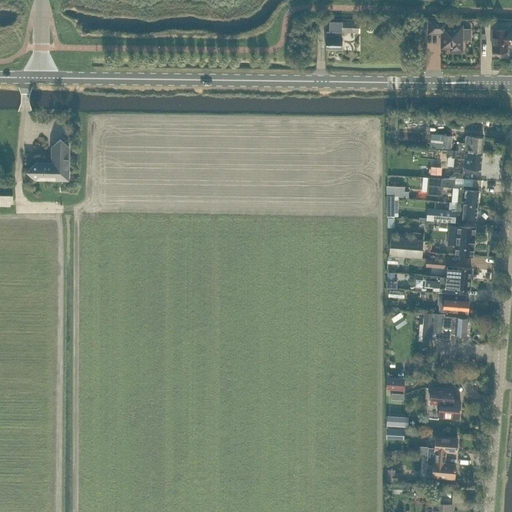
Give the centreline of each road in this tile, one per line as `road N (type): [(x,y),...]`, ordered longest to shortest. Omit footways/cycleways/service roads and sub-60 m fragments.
road 1 (tertiary): [(42,77),(436,82)]
road 2 (unclassified): [(489,511),(511,238)]
